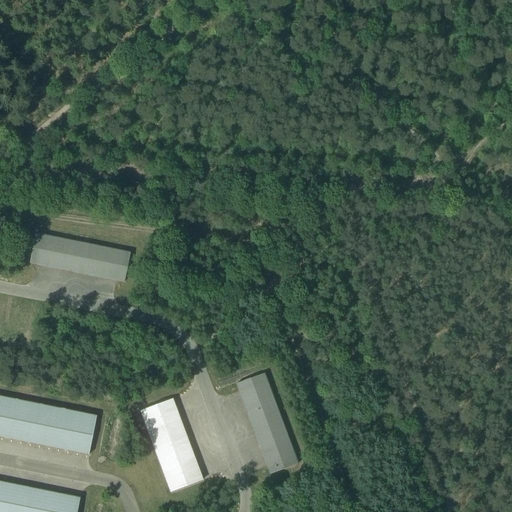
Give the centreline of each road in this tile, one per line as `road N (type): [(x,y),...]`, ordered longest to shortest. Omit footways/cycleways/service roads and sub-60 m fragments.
road 1 (track): [(449,511),(360,257),(342,182)]
road 2 (track): [(12,165),(342,182)]
road 3 (track): [(12,165),(75,97),(120,76),(168,31)]
